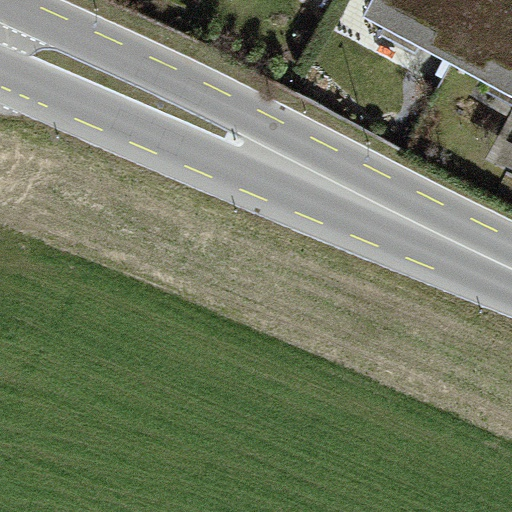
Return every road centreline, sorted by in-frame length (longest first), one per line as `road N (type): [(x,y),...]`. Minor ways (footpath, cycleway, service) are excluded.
road 1 (tertiary): [(415,223),(247,112),(5,0)]
road 2 (tertiary): [(0,74),(222,171),(415,223)]
